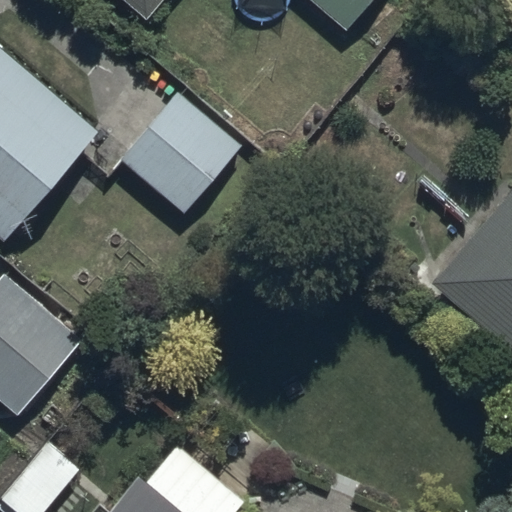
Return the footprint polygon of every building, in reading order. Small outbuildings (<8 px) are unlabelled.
[(132,0),(150,16),(163,0),(132,0)] [(316,0),(348,27),(370,0),(316,0)] [(0,44),(0,234),(6,239),(99,129),(0,44)] [(177,87),(120,155),(186,211),(243,144),(177,87)] [(511,190),(434,283),(511,348),(511,190)] [(4,271),(0,276),(0,395),(21,414),(84,341),(4,271)] [(20,511),(42,511),(80,467),(48,440),(1,496),(20,511)] [(234,511),(244,501),(177,443),(145,480),(139,474),(106,511),(234,511)]
